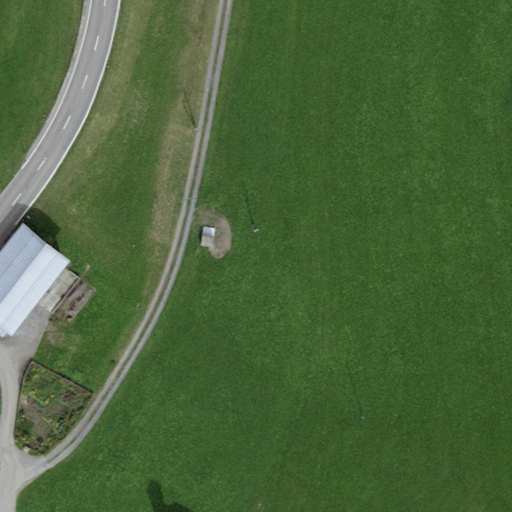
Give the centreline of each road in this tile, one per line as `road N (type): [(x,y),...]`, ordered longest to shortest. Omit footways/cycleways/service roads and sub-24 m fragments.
road 1 (track): [(1,487),(88,431),(155,318),(223,0)]
road 2 (secondary): [(104,0),(52,150),(0,222)]
road 3 (residential): [(0,510),(12,376),(0,360)]
